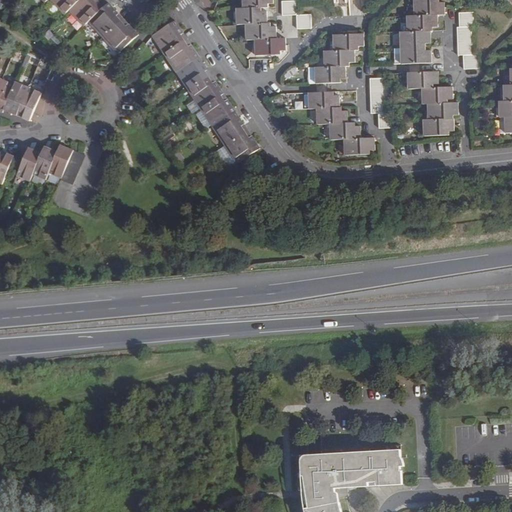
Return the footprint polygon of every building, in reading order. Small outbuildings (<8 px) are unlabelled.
[(80,0),(54,0),(66,13),(72,8),(80,0)] [(106,7),(99,0),(80,0),(72,8),(87,24),(90,21),(106,7)] [(255,51),(280,51),(280,46),(287,46),(287,35),(277,35),(276,22),(269,22),(269,4),(274,3),(273,0),(242,0),(243,6),(237,6),(237,23),(243,22),(243,37),(254,37),(255,51)] [(282,13),(295,12),(294,0),(285,0),(282,0),(282,13)] [(399,32),(400,62),(432,61),(431,27),(437,26),(437,14),(444,14),(444,3),(437,3),(437,0),(412,0),(412,14),(406,14),(407,32),(399,32)] [(125,18),(111,3),(106,7),(90,21),(105,35),(125,18)] [(311,12),(295,12),(295,24),(311,23),(311,12)] [(474,27),(474,12),(459,13),(460,28),(457,28),(458,55),(463,55),(464,70),(479,69),(478,55),(473,55),(472,27),(474,27)] [(120,53),(140,34),(125,18),(105,35),(120,53)] [(261,150),(175,22),(153,37),(238,164),(261,150)] [(315,65),(315,83),(341,82),(340,77),(347,77),(347,66),(350,66),(350,61),(354,61),(354,50),(359,50),(359,46),(364,46),(364,32),(333,33),(333,50),(323,51),(324,65),(315,65)] [(504,116),(504,132),(511,131),(511,66),(510,67),(510,84),(503,84),(503,100),(498,101),(499,117),(504,116)] [(422,120),(422,135),(449,134),(449,131),(454,131),(453,115),(459,114),(459,102),(453,102),(453,87),(435,87),(435,83),(438,83),(438,71),(407,71),(407,87),(421,87),(422,103),(428,102),(428,120),(422,120)] [(3,110),(30,123),(43,94),(15,82),(14,85),(0,79),(0,113),(2,114),(3,110)] [(379,129),(392,128),(392,113),(385,113),(384,79),(370,79),(371,114),(378,113),(379,129)] [(335,92),(308,92),(308,107),(315,107),(315,123),(329,123),(329,139),(344,139),(344,154),(369,154),(369,150),(375,149),(375,137),(360,137),(361,127),(356,127),(355,123),(348,123),(348,111),(343,111),(343,107),(339,107),(339,95),(335,95),(335,92)] [(117,148),(104,143),(94,169),(107,174),(117,148)] [(40,154),(26,149),(14,178),(28,183),(31,176),(44,181),(46,175),(72,185),(84,156),(58,145),(56,152),(43,147),(40,154)] [(0,185),(1,186),(13,158),(0,151),(0,185)] [(346,488),(404,485),(402,450),(303,458),(306,493),(307,502),(308,508),(308,511),(341,511),(340,507),(340,503),(339,500),(339,496),(337,496),(336,490),(346,488)]
